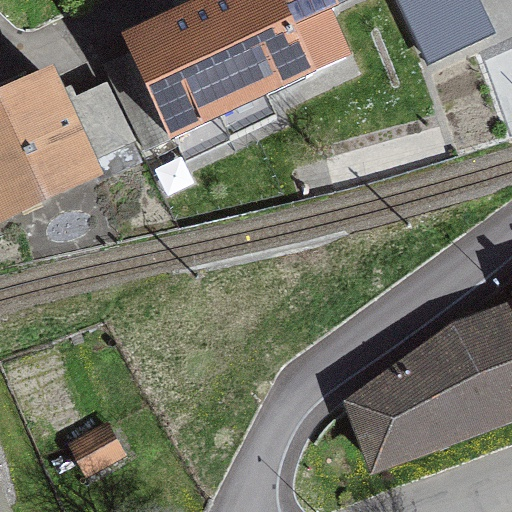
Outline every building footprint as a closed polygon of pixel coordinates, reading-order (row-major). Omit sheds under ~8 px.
[(146,150),(342,58),(321,12),(288,27),(275,0),(214,0),(128,41),(136,59),(107,72),(146,150)] [(329,0),(290,0),(297,15),(329,0)] [(132,140),(106,87),(75,101),(69,89),(56,95),(48,79),(0,101),(0,218),(92,175),(86,161),(90,160),(98,179),(138,161),(129,142),(132,140)] [(375,466),(511,415),(511,309),(456,330),(352,405),(375,466)] [(85,473),(121,453),(107,426),(71,445),(85,473)]
